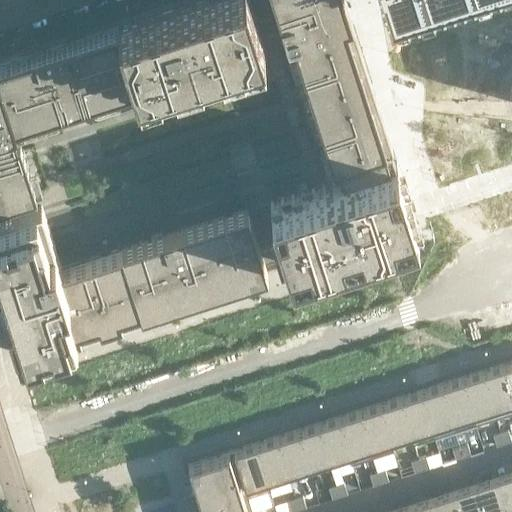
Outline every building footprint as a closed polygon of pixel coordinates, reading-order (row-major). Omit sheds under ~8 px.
[(203,0),(0,65),(0,296),(18,352),(415,225),(343,0),(203,0)] [(418,72),(442,156),(432,159),(438,183),(474,173),(444,65),(418,72)] [(465,203),(489,195),(483,180),(460,188),(465,203)] [(511,396),(511,360),(501,364),(511,396)] [(496,417),(511,411),(511,396),(501,364),(481,370),(496,417)] [(475,424),(496,417),(481,370),(460,377),(475,424)] [(455,430),(475,424),(460,377),(440,384),(455,430)] [(434,437),(455,430),(440,384),(419,390),(434,437)] [(409,434),(413,444),(414,444),(434,437),(419,390),(399,397),(410,434),(409,434)] [(399,397),(378,403),(390,441),(391,440),(409,434),(410,434),(399,397)] [(372,457),(393,450),(394,450),(391,440),(390,441),(378,403),(357,410),(372,457)] [(357,410),(337,417),(349,454),(348,454),(351,464),(352,463),(372,457),(357,410)] [(328,460),(348,454),(349,454),(337,417),(316,423),(328,460)] [(308,467),(328,460),(316,423),(296,430),(308,467)] [(500,431),(504,443),(511,440),(508,429),(500,431)] [(287,473),(308,467),(296,430),(275,436),(287,473)] [(496,445),(504,443),(500,431),(492,434),(496,445)] [(267,480),(287,473),(275,436),(255,443),(266,480),(267,480)] [(459,444),(463,456),(470,454),(467,442),(459,444)] [(266,480),(255,443),(233,450),(245,487),(248,497),(270,490),(270,489),(267,480),(266,480)] [(455,458),(463,456),(459,444),(451,447),(455,458)] [(245,487),(233,450),(228,451),(188,464),(194,485),(197,495),(202,511),(253,511),(253,510),(248,497),(245,487)] [(422,469),(429,467),(425,455),(418,457),(422,469)] [(422,469),(418,457),(410,460),(414,472),(422,469)] [(377,471),(381,482),(388,480),(384,468),(377,471)] [(511,511),(511,469),(492,476),(496,488),(503,511),(511,511)] [(373,485),(381,482),(377,471),(369,473),(373,485)] [(471,483),(475,494),(480,511),(503,511),(496,488),(492,476),(471,483)] [(336,484),(339,495),(347,493),(343,481),(336,484)] [(451,489),(455,501),(458,511),(480,511),(475,494),(471,483),(451,489)] [(332,498),(339,495),(336,484),(328,486),(332,498)] [(430,496),(434,508),(435,511),(458,511),(455,501),(451,489),(430,496)] [(295,497),(298,509),(306,506),(302,495),(295,497)] [(410,503),(412,511),(435,511),(434,508),(430,496),(410,503)] [(290,511),(298,509),(295,497),(287,500),(290,511)] [(389,509),(390,511),(412,511),(410,503),(389,509)]
